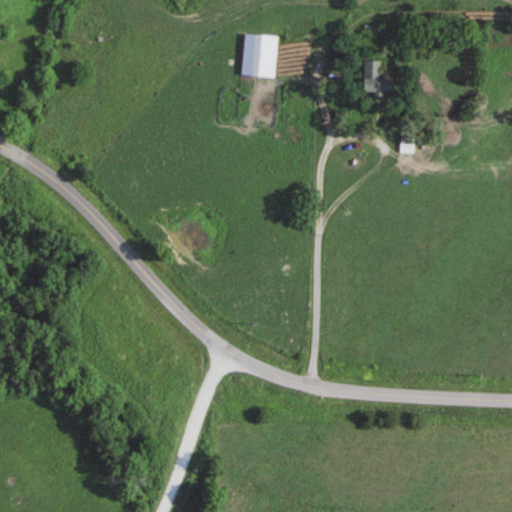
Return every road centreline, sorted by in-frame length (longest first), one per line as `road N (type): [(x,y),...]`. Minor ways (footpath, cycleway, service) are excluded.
road 1 (tertiary): [(511,403),(324,392),(230,363),(67,195),(0,150)]
road 2 (residential): [(161,511),(221,357)]
